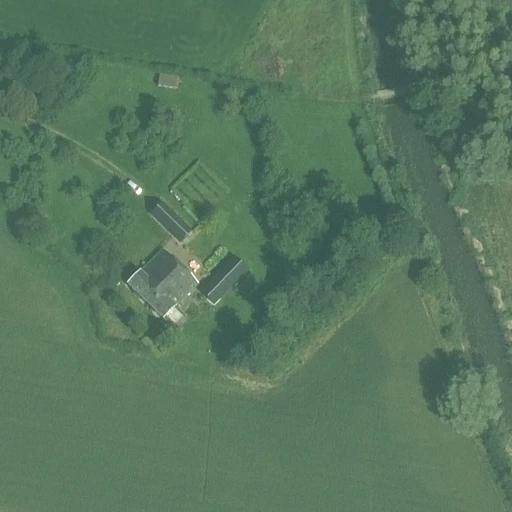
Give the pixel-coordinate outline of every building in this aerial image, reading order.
[(158,87),(177,90),(179,77),(160,75),(158,87)] [(187,77),(185,86),(212,91),(214,83),(187,77)] [(191,232),(162,203),(150,215),(180,243),(191,232)] [(173,307),(196,283),(162,251),(140,274),(128,286),(162,319),(174,307),(173,307)] [(214,305),(246,272),(231,259),(200,291),(214,305)]
